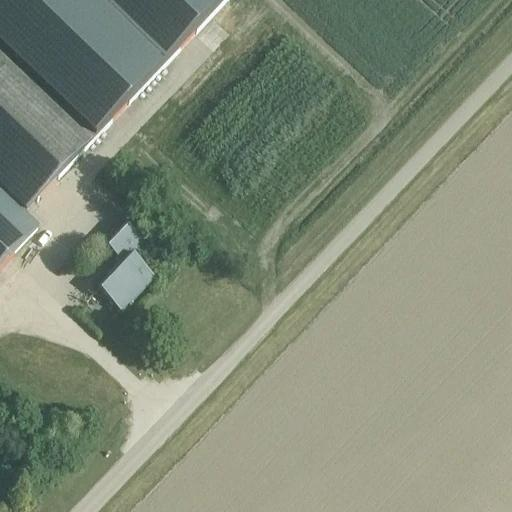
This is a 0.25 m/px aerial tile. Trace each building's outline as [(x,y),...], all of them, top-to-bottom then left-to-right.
[(88,0),(0,0),(0,56),(93,145),(163,71),(88,0)] [(229,0),(88,0),(163,71),(230,0),(229,0)] [(0,56),(0,167),(37,203),(93,145),(0,56)] [(23,217),(0,195),(0,269),(37,231),(23,217)] [(144,250),(123,230),(104,250),(121,267),(96,293),(121,317),(153,282),(132,262),(144,250)]
